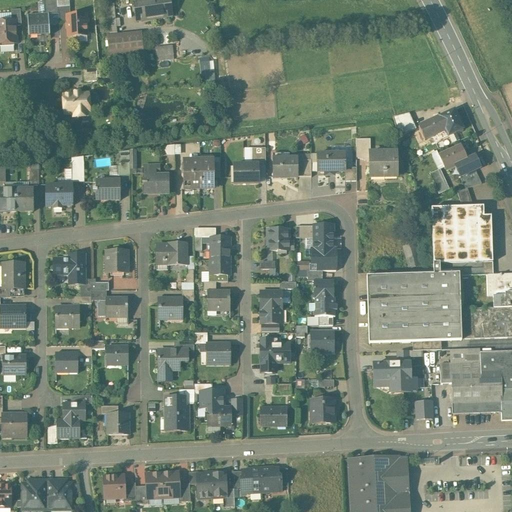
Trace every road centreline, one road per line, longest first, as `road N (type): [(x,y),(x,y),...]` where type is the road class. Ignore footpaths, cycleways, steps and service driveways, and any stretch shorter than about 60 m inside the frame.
road 1 (residential): [(359,443),(349,221),(324,204),(243,214)]
road 2 (residential): [(359,443),(80,458)]
road 3 (primary): [(428,0),(511,169)]
road 4 (residential): [(243,214),(245,387)]
road 5 (residential): [(140,227),(143,392)]
road 6 (residential): [(39,240),(42,399)]
road 7 (residential): [(511,438),(359,443)]
